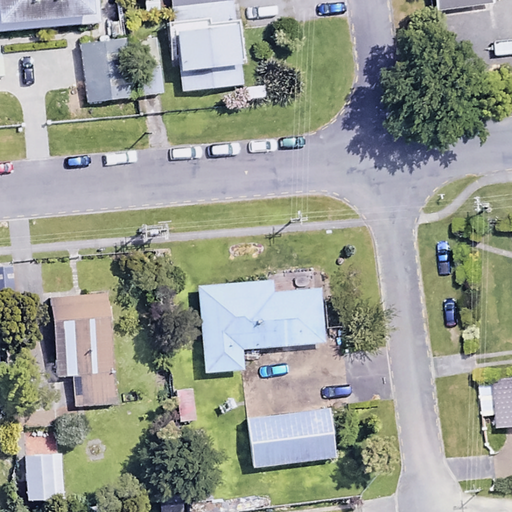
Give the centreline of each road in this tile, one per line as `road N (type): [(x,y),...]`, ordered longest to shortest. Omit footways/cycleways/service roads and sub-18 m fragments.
road 1 (residential): [(0,188),(373,148)]
road 2 (residential): [(416,507),(373,148)]
road 3 (residential): [(357,0),(373,148)]
road 4 (residential): [(373,148),(511,131)]
